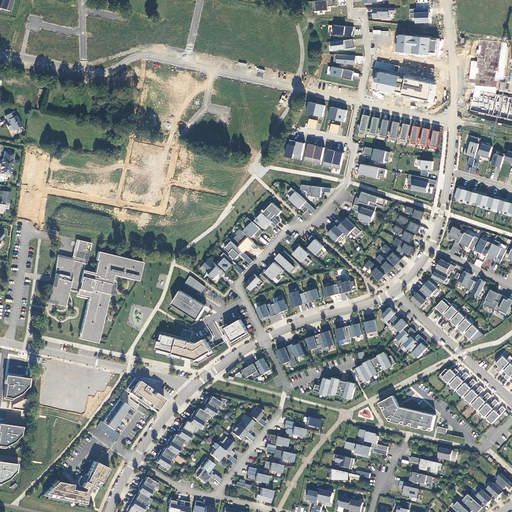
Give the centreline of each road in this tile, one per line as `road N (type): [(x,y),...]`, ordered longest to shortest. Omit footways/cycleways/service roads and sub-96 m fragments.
road 1 (unknown): [(25,223),(33,188),(162,210),(177,140),(205,106),(214,70)]
road 2 (residential): [(263,339),(237,283),(298,218),(306,223),(345,184),(349,140)]
road 3 (residential): [(9,343),(190,389)]
road 4 (residential): [(185,64),(358,101)]
road 5 (residential): [(385,296),(511,400)]
road 6 (residential): [(385,296),(263,339)]
road 7 (residential): [(263,339),(286,385),(356,362)]
road 8 (residential): [(447,0),(453,121)]
road 9 (residential): [(9,343),(25,223)]
